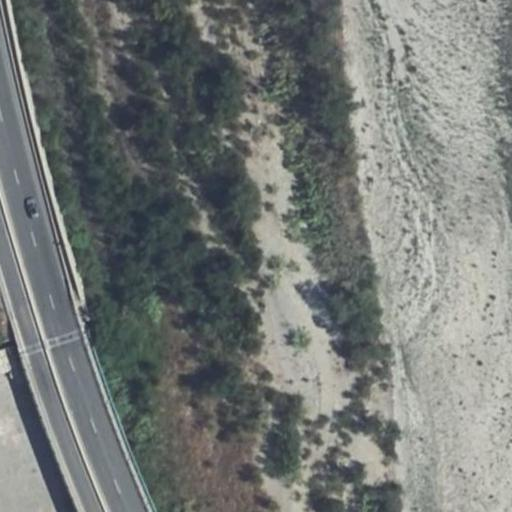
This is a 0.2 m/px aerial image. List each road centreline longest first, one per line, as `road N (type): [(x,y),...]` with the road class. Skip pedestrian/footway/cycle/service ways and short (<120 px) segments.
road 1 (trunk): [(131,511),(62,338),(0,108)]
road 2 (trunk): [(0,231),(95,511)]
